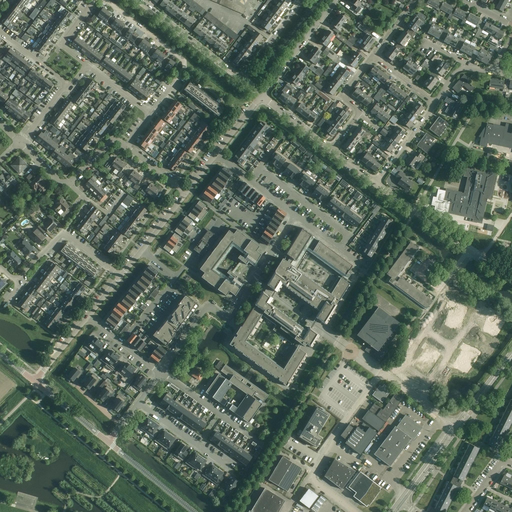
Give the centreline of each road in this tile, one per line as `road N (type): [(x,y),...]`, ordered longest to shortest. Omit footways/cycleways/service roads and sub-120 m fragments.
road 1 (residential): [(295,214),(233,311),(223,316),(206,307),(160,373)]
road 2 (residential): [(456,427),(382,373),(309,477)]
road 3 (residential): [(149,113),(184,63),(103,0)]
road 4 (residential): [(250,181),(260,169),(316,211),(348,236),(339,248)]
road 5 (residential): [(240,80),(137,0)]
road 6 (residential): [(160,373),(262,445)]
road 7 (unclassified): [(260,95),(335,0)]
